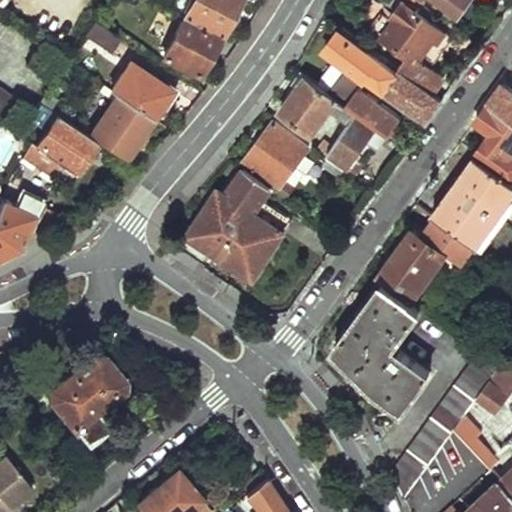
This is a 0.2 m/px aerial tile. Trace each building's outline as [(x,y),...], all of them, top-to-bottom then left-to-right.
[(189,0),(183,12),(219,32),(236,0),(189,0)] [(398,67),(433,93),(445,77),(431,65),(450,38),(430,21),(434,14),(418,2),(413,8),(403,0),(389,19),(381,13),(370,28),(407,55),(398,67)] [(439,0),(456,13),(466,0),(439,0)] [(165,52),(198,70),(219,32),(183,12),(165,52)] [(83,32),(110,50),(120,35),(94,17),(83,32)] [(367,76),(426,121),(441,100),(433,93),(398,67),(378,53),(375,58),(339,31),(325,49),(366,79),(367,76)] [(117,92),(151,118),(172,90),(130,60),(111,87),(117,92)] [(332,109),(351,123),(359,112),(348,105),(302,71),(291,86),(295,89),(281,110),(314,134),(332,109)] [(492,97),(511,112),(511,87),(504,81),(492,97)] [(0,117),(16,95),(0,83),(0,117)] [(359,112),(390,135),(394,129),(403,119),(360,88),(348,105),(359,112)] [(93,126),(126,152),(134,140),(142,130),(151,118),(117,92),(93,126)] [(477,152),(511,178),(511,112),(492,97),(477,119),(492,131),(477,152)] [(330,153),(359,174),(370,162),(365,159),(373,146),(378,150),(390,135),(359,112),(351,123),(336,145),(330,153)] [(68,181),(95,140),(53,114),(35,141),(64,161),(58,175),(68,181)] [(275,188),(290,199),(298,187),(286,180),(310,147),(275,120),(246,160),(249,163),(246,165),(275,188)] [(390,135),(403,144),(408,138),(394,129),(390,135)] [(145,132),(142,130),(134,140),(138,142),(141,142),(146,135),(145,132)] [(29,137),(20,152),(57,177),(58,175),(64,161),(35,141),(29,137)] [(330,153),(336,145),(327,139),(321,146),(330,153)] [(475,243),(478,246),(511,198),(511,178),(477,152),(433,213),(437,216),(447,223),(475,243)] [(191,235),(254,278),(294,222),(266,201),(275,188),(246,165),(220,207),(212,201),(191,235)] [(46,202),(17,187),(9,199),(0,192),(0,256),(21,248),(35,216),(39,219),(43,211),(46,202)] [(34,230),(48,240),(56,219),(43,211),(34,230)] [(424,234),(434,241),(447,223),(437,216),(424,234)] [(416,228),(381,276),(386,280),(412,300),(447,251),(462,261),(475,243),(447,223),(434,241),(424,234),(416,228)] [(368,380),(400,409),(429,373),(395,345),(423,308),(412,300),(386,280),(338,347),(368,380)] [(393,471),(406,497),(454,430),(464,416),(478,397),(499,367),(478,351),(393,471)] [(51,399),(88,444),(110,425),(99,411),(125,389),(126,379),(106,354),(96,355),(52,389),(51,399)] [(499,367),(478,397),(496,410),(511,387),(511,359),(510,356),(508,355),(499,367)] [(479,431),(464,416),(454,430),(489,466),(497,459),(475,435),(479,431)] [(3,451),(0,453),(0,509),(13,498),(31,484),(3,451)] [(511,466),(500,477),(503,480),(511,489),(511,466)] [(139,498),(150,511),(207,511),(211,509),(178,468),(139,498)] [(250,511),(279,511),(287,506),(276,491),(265,474),(245,492),(255,507),(250,511)] [(511,511),(511,489),(503,480),(469,511),(462,511),(456,504),(447,511),(511,511)] [(0,511),(11,511),(16,509),(16,501),(13,498),(0,509),(0,511)]
